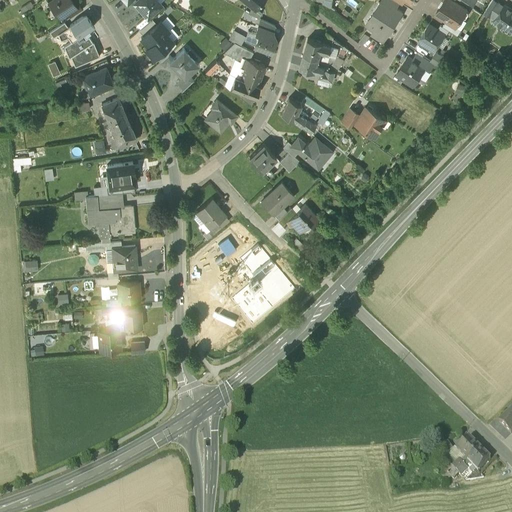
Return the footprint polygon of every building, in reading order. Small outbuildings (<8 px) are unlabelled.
[(71,0),(51,0),(48,3),(59,18),(67,13),(66,13),(76,7),(75,6),(71,0)] [(135,0),(134,2),(147,17),(161,4),(156,0),(135,0)] [(243,0),(253,8),(255,10),(256,8),(262,0),(243,0)] [(392,5),(384,0),(381,0),(371,16),(372,20),(370,23),(371,27),(386,36),(402,11),(392,5)] [(467,11),(450,0),(444,0),(441,6),(440,5),(435,14),(445,20),(455,27),(456,26),(461,17),(462,18),(466,17),(468,14),(467,11)] [(494,0),(491,0),(484,12),(490,16),(491,15),(498,3),(499,3),(494,0)] [(498,3),(491,15),(496,18),(503,6),(498,3)] [(76,7),(66,13),(67,13),(70,18),(82,10),(78,4),(75,6),(76,7)] [(511,9),(504,5),(503,6),(496,18),(500,21),(498,23),(511,31),(511,9)] [(261,12),(256,8),(255,10),(253,8),(249,13),(258,18),(261,12)] [(70,25),(63,30),(67,36),(68,37),(71,41),(82,34),(93,27),(85,15),(70,25)] [(275,26),(261,19),(258,26),(270,30),(272,34),(275,26)] [(67,20),(55,28),(63,40),(68,37),(67,36),(63,30),(70,25),(67,20)] [(139,31),(143,36),(156,25),(152,20),(139,31)] [(455,27),(445,20),(442,26),(447,29),(457,35),(461,30),(456,26),(455,27)] [(143,36),(141,38),(148,46),(165,32),(168,30),(161,21),(156,25),(143,36)] [(437,29),(429,24),(418,39),(434,50),(438,44),(443,36),(444,34),(437,29)] [(447,29),(442,26),(440,25),(437,29),(444,34),(447,29)] [(270,30),(258,26),(255,33),(258,34),(254,44),(254,46),(270,52),(275,39),(271,37),(272,34),(270,30)] [(248,30),(244,40),(254,44),(258,34),(248,30)] [(244,37),(233,31),(229,39),(235,42),(239,45),(244,37)] [(145,49),(153,57),(155,56),(168,45),(173,41),(165,32),(148,46),(145,49)] [(333,37),(326,32),(323,42),(331,45),(333,37)] [(71,57),(75,66),(99,56),(94,42),(92,43),(88,37),(85,39),(82,34),(71,41),(64,46),(69,58),(71,57)] [(443,36),(438,44),(443,48),(448,39),(443,36)] [(343,45),(333,37),(331,45),(329,53),(327,60),(329,62),(332,64),(343,45)] [(225,38),(218,45),(223,50),(230,43),(225,38)] [(323,42),(308,38),(303,54),(319,58),(327,60),(329,53),(331,45),(323,42)] [(235,42),(224,52),(243,62),(244,58),(248,50),(239,45),(235,42)] [(155,56),(159,62),(172,49),(168,45),(155,56)] [(172,58),(168,62),(169,62),(167,64),(180,78),(182,76),(184,78),(188,75),(199,65),(183,48),(172,58)] [(445,57),(436,51),(430,60),(434,63),(439,67),(445,57)] [(430,60),(417,52),(412,59),(424,67),(429,70),(434,63),(430,60)] [(167,55),(159,62),(164,67),(167,64),(169,62),(168,62),(172,58),(168,54),(167,55)] [(319,58),(303,54),(299,67),(315,71),(321,72),(323,73),(325,66),(317,63),(319,58)] [(412,59),(408,56),(396,74),(413,85),(415,82),(418,81),(421,77),(420,74),(424,67),(412,59)] [(264,65),(244,58),(243,62),(241,66),(244,67),(240,78),(257,85),(264,65)] [(327,60),(319,58),(317,63),(325,66),(326,67),(328,67),(329,66),(328,66),(329,62),(327,60)] [(106,60),(92,66),(94,71),(105,67),(109,66),(106,60)] [(216,60),(205,70),(211,75),(221,66),(216,60)] [(94,71),(82,77),(89,94),(112,84),(105,67),(94,71)] [(334,72),(326,70),(325,73),(323,73),(321,72),(319,78),(331,81),(334,72)] [(180,78),(174,84),(181,92),(193,81),(188,75),(184,78),(182,76),(180,78)] [(240,78),(234,76),(230,87),(242,92),(245,93),(254,97),(255,97),(259,85),(240,78)] [(254,97),(245,93),(242,92),(240,97),(251,105),(254,97)] [(323,108),(306,96),(302,101),(319,113),(323,108)] [(118,97),(101,105),(120,147),(136,139),(118,97)] [(307,116),(298,109),(301,104),(288,98),(281,114),(293,120),(300,125),(306,118),(307,116)] [(236,115),(217,99),(211,106),(213,108),(205,118),(220,130),(228,120),(230,122),(236,115)] [(209,104),(200,114),(205,118),(213,108),(211,106),(209,104)] [(366,107),(355,124),(375,137),(382,126),(378,123),(381,117),(366,107)] [(357,113),(349,108),(340,121),(348,127),(357,113)] [(326,110),(317,122),(322,125),(329,113),(326,110)] [(316,126),(306,118),(300,125),(310,133),(316,126)] [(307,145),(297,137),(291,144),(290,145),(297,151),(317,168),(331,151),(315,137),(307,145)] [(291,144),(288,141),(283,147),(289,152),(293,156),(297,151),(290,145),(291,144)] [(263,144),(249,157),(262,171),(262,170),(266,166),(276,157),(263,144)] [(279,161),(282,165),(288,171),(299,161),(293,156),(289,152),(279,161)] [(22,163),(32,161),(31,154),(12,156),(14,170),(22,169),(22,163)] [(276,157),(266,166),(273,174),(282,165),(279,161),(276,157)] [(109,187),(133,184),(135,184),(132,163),(106,166),(109,187)] [(273,174),(266,166),(262,170),(269,178),(273,174)] [(294,195),(281,182),(261,201),(273,214),(282,206),(294,195)] [(106,187),(107,194),(110,193),(122,192),(130,192),(131,193),(134,193),(133,184),(109,187),(106,187)] [(122,192),(110,193),(111,208),(122,206),(123,206),(122,192)] [(107,194),(97,194),(98,209),(111,208),(110,193),(107,194)] [(111,208),(98,209),(97,194),(85,195),(86,210),(93,210),(94,222),(99,222),(100,236),(109,235),(109,232),(133,230),(131,206),(124,206),(123,206),(122,206),(122,207),(111,208)] [(225,215),(211,198),(196,211),(210,227),(210,228),(218,222),(225,215)] [(294,211),(304,202),(301,198),(291,207),(294,211)] [(318,218),(305,204),(288,220),(299,232),(309,223),(311,225),(318,218)] [(282,206),(273,214),(279,220),(287,211),(282,206)] [(279,220),(278,221),(282,225),(288,220),(296,212),(291,208),(287,211),(279,220)] [(218,222),(210,228),(210,227),(207,229),(211,235),(221,226),(218,222)] [(293,236),(285,227),(278,234),(286,242),(293,236)] [(106,242),(89,243),(89,250),(107,249),(106,242)] [(135,245),(112,247),(114,270),(117,270),(135,269),(133,255),(135,254),(135,245)] [(26,270),(38,269),(37,259),(25,259),(26,270)] [(108,277),(95,278),(96,285),(118,283),(118,282),(118,276),(108,277)] [(118,282),(118,283),(119,299),(139,298),(138,280),(118,282)] [(119,305),(101,307),(101,314),(119,312),(119,305)] [(140,310),(121,311),(122,318),(123,328),(129,328),(132,328),(142,327),(140,310)] [(122,318),(113,319),(114,329),(118,329),(123,328),(122,318)] [(114,329),(98,331),(100,350),(120,348),(118,329),(114,329)] [(143,340),(131,341),(132,353),(144,352),(143,340)] [(511,409),(499,423),(511,435),(511,433),(511,409)] [(457,451),(467,462),(480,449),(469,439),(457,451)] [(435,448),(444,458),(455,449),(448,441),(435,448)] [(455,449),(444,458),(446,461),(457,472),(467,462),(457,451),(455,449)] [(490,460),(480,449),(467,462),(472,466),(477,471),(478,472),(490,460)] [(457,472),(446,461),(440,462),(442,464),(441,465),(453,479),(456,477),(459,474),(457,472)] [(467,462),(457,472),(459,474),(461,476),(472,466),(467,462)] [(461,483),(477,471),(472,466),(461,476),(459,474),(456,477),(461,483)]
